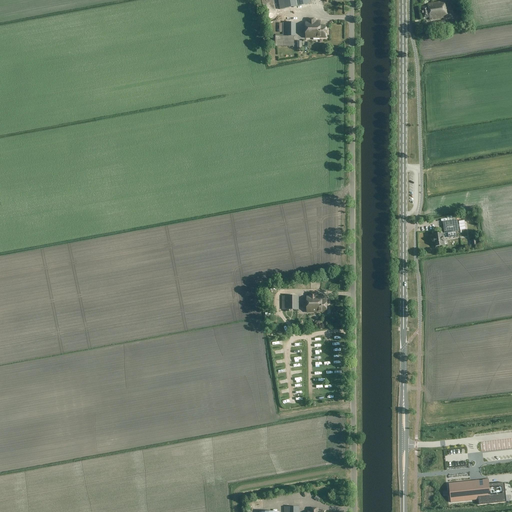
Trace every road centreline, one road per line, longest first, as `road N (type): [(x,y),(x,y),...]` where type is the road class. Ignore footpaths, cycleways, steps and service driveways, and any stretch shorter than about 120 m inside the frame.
road 1 (unclassified): [(353,511),(350,0)]
road 2 (primary): [(403,511),(402,0)]
